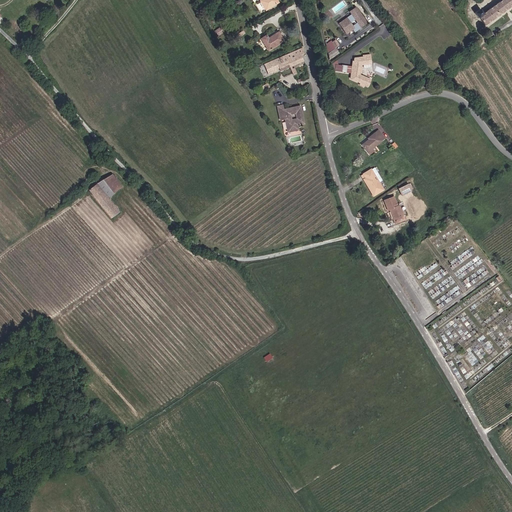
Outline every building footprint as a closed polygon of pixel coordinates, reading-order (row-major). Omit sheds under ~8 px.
[(267,10),(276,5),(272,0),(262,0),(263,0),(261,2),(267,10)] [(511,0),(503,0),(483,16),(479,11),(475,14),(479,20),(480,19),(486,26),(511,6),(511,0)] [(359,28),(361,27),(361,28),(367,23),(356,8),(350,12),(352,15),(340,24),(346,34),(353,29),(355,32),(359,29),(359,28)] [(260,39),(267,51),(283,42),(278,33),(267,39),(266,36),(260,39)] [(330,57),(338,52),(335,48),(329,52),(330,57)] [(303,54),(301,49),(285,56),(290,67),(303,61),(301,56),(303,54)] [(285,56),(265,65),(269,74),(277,71),(276,68),(279,68),(280,71),(290,67),(285,56)] [(369,63),(367,56),(361,57),(361,59),(353,61),(352,66),(336,64),(335,71),(351,73),(350,79),(360,83),(359,84),(363,85),(364,84),(367,85),(369,79),(358,74),(359,72),(359,70),(358,68),(358,66),(363,65),(363,66),(364,65),(369,63)] [(304,119),(300,105),(283,109),(282,104),(278,105),(281,119),(285,118),(288,130),(299,127),(297,121),(304,119)] [(375,148),(385,140),(378,131),(369,139),(369,140),(363,146),(371,155),(377,150),(375,148)] [(385,190),(373,170),(363,176),(375,196),(385,190)] [(122,188),(112,175),(89,191),(111,218),(120,212),(110,199),(118,193),(117,192),(122,188)] [(411,193),(407,187),(399,192),(402,198),(411,193)] [(396,224),(404,221),(399,207),(398,208),(393,198),(386,201),(389,211),(391,211),(396,224)]
